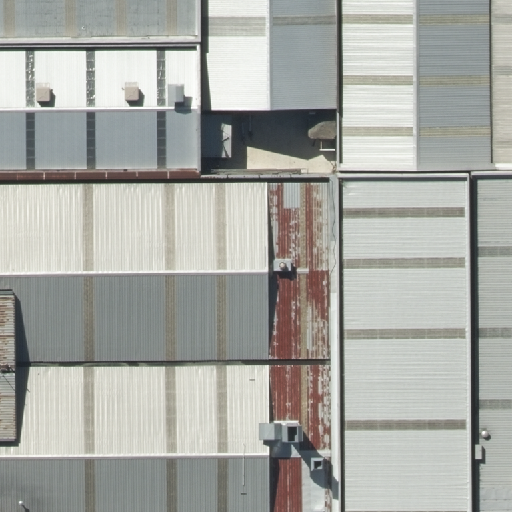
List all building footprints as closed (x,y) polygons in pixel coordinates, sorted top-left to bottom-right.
[(185,0),(0,0),(0,25),(185,24),(185,0)] [(322,0),(191,0),(192,94),(323,94),(322,0)] [(480,0),(328,0),(329,186),(481,185),(480,0)] [(511,0),(484,0),(485,184),(511,184),(511,0)] [(186,38),(0,39),(0,160),(186,159),(186,38)] [(0,166),(0,511),(331,511),(325,165),(0,166)] [(511,511),(511,195),(463,195),(464,511),(511,511)]
